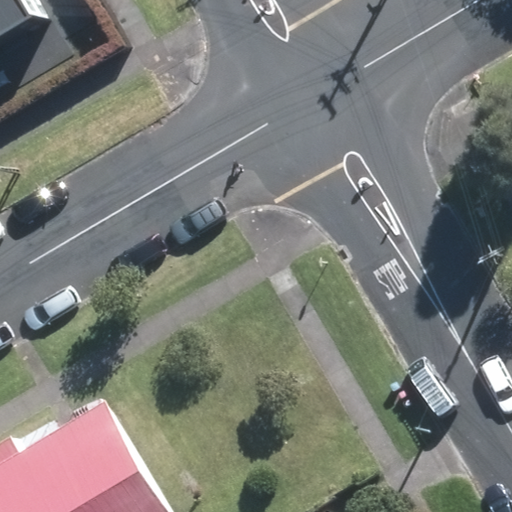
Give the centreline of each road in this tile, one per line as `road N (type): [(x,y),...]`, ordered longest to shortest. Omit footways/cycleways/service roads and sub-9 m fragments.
road 1 (residential): [(315,90),(511,429)]
road 2 (residential): [(315,90),(0,276)]
road 3 (residential): [(472,0),(315,90)]
